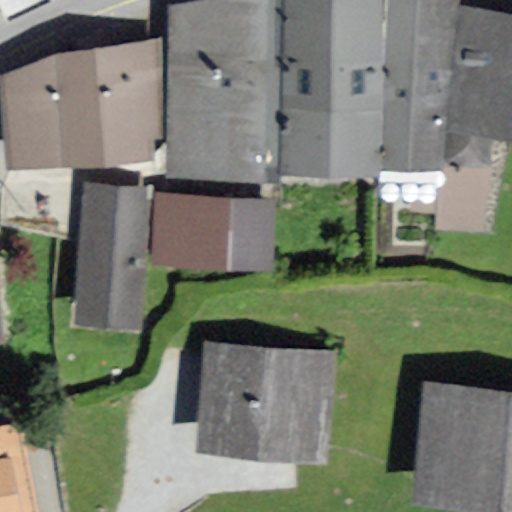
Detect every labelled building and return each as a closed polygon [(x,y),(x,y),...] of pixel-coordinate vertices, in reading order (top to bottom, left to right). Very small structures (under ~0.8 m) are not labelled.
[(282,4),(176,9),(172,175),(275,176),(282,4)] [(461,11),(282,4),(275,176),(451,166),(454,135),(461,11)] [(511,141),(511,21),(461,11),(454,135),(511,141)] [(152,46),(7,84),(15,165),(155,155),(152,46)] [(82,172),(77,305),(144,308),(150,175),(82,172)] [(272,255),(275,183),(156,179),(153,250),(272,255)] [(0,344),(14,342),(0,245),(0,344)] [(344,350),(205,334),(191,453),(330,469),(344,350)] [(480,511),(511,511),(511,390),(427,382),(414,506),(480,511)] [(44,511),(21,424),(0,429),(0,511),(44,511)]
